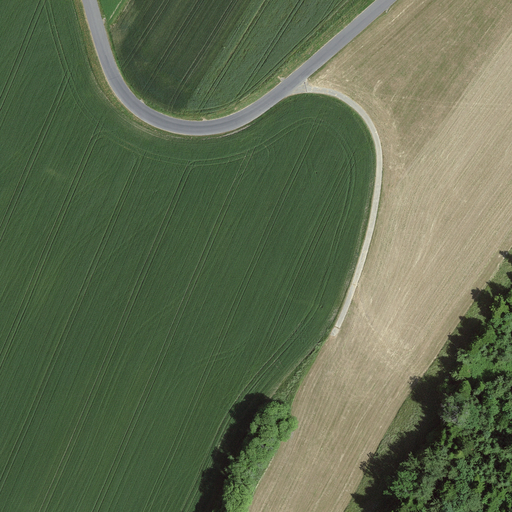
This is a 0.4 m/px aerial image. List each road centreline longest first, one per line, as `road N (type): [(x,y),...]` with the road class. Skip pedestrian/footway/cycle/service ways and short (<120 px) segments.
road 1 (unclassified): [(89,0),(127,99),(151,117),(197,128),(258,107),(384,0)]
road 2 (track): [(284,87),(347,99),(377,143),(371,226),(337,328)]
